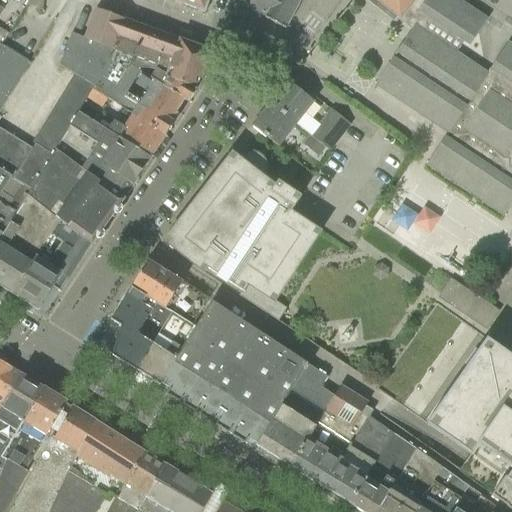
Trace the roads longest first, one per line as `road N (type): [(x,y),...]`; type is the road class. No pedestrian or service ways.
road 1 (residential): [(49,354),(247,61)]
road 2 (residential): [(296,511),(49,354)]
